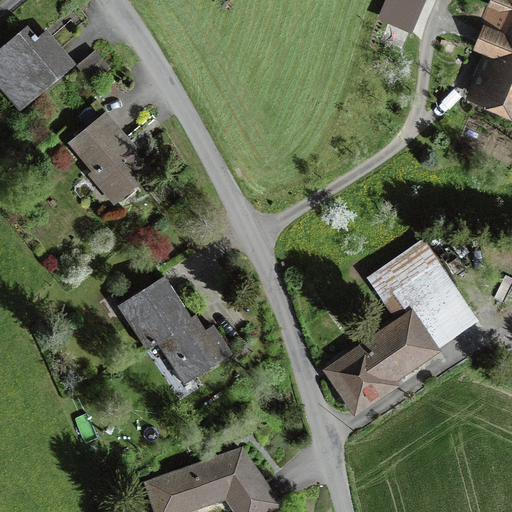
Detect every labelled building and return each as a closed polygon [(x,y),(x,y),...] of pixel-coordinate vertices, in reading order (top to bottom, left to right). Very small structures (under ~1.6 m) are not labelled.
[(426,0),(385,0),(378,19),(412,34),(426,0)] [(511,0),(509,0),(472,108),(511,120),(511,0)] [(41,28),(0,63),(0,82),(31,119),(82,75),(41,28)] [(114,121),(113,120),(77,150),(125,212),(169,186),(114,121)] [(490,328),(428,238),(371,277),(404,326),(336,372),(365,413),(490,328)] [(148,344),(200,308),(175,273),(124,310),(148,344)] [(200,308),(148,344),(183,392),(234,356),(200,308)] [(250,451),(147,481),(155,511),(201,511),(231,503),(237,511),(286,511),(292,508),(250,451)]
